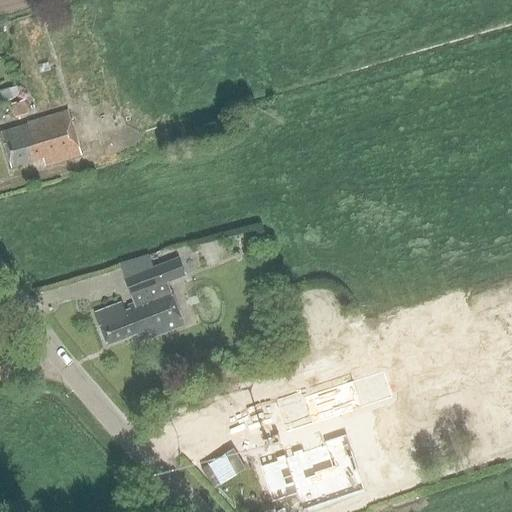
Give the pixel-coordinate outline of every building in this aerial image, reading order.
[(0,103),(19,96),(16,87),(10,89),(9,87),(0,90),(0,103)] [(11,104),(15,117),(28,113),(24,100),(11,104)] [(43,167),(80,156),(68,113),(28,124),(28,125),(0,133),(10,169),(41,160),(43,167)] [(236,120),(240,131),(253,127),(250,116),(236,120)] [(139,344),(164,334),(184,327),(168,285),(185,278),(178,257),(153,267),(155,270),(122,283),(131,307),(124,310),(122,304),(94,314),(106,346),(136,335),(139,344)] [(378,342),(398,409),(488,383),(481,362),(511,352),(511,300),(465,315),(459,295),(385,317),(391,339),(378,342)] [(348,346),(283,369),(292,395),(357,372),(348,346)] [(284,431),(391,397),(383,373),(277,407),(284,431)] [(349,461),(351,460),(354,459),(346,437),(344,438),(322,444),(323,448),(305,454),(304,450),(294,454),(295,457),(288,459),(287,456),(279,458),(277,459),(277,462),(261,467),(273,504),(273,505),(297,497),(298,497),(302,511),(308,511),(365,494),(358,471),(355,472),(353,472),(349,461)]
